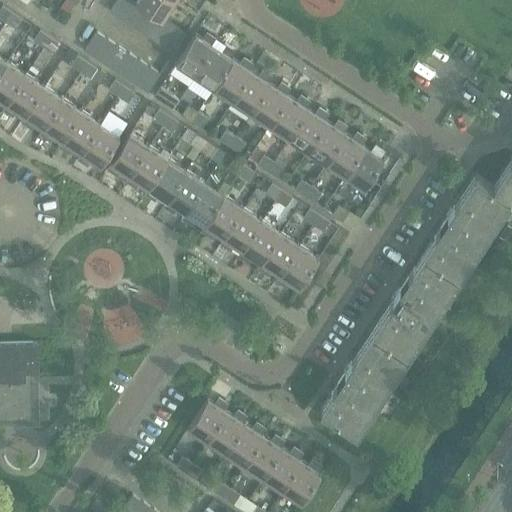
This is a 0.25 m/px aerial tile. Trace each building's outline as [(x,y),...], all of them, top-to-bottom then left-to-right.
[(130,0),(115,0),(110,9),(120,16),(130,0)] [(143,4),(136,0),(130,0),(120,16),(131,23),(143,4)] [(163,18),(175,0),(136,0),(143,4),(154,11),(163,18)] [(0,17),(6,21),(13,11),(2,4),(0,7),(0,17)] [(154,11),(143,4),(131,23),(142,30),(154,11)] [(16,28),(22,18),(13,11),(6,21),(16,28)] [(152,37),(164,18),(163,18),(154,11),(142,30),(152,37)] [(163,44),(175,25),(164,18),(152,37),(163,44)] [(186,33),(175,25),(163,44),(173,51),(186,33)] [(43,46),(50,36),(40,29),(33,39),(43,46)] [(94,55),(107,36),(96,29),(84,48),(94,55)] [(193,75),(213,44),(207,40),(212,33),(206,29),(201,35),(196,32),(175,63),(193,75)] [(53,52),(60,42),(50,36),(43,46),(53,52)] [(105,62),(117,43),(107,36),(94,55),(105,62)] [(212,87),(232,56),(226,52),(231,45),(224,41),(219,48),(213,44),(193,75),(212,87)] [(116,69),(128,50),(117,43),(105,62),(116,69)] [(126,76),(139,57),(128,50),(116,69),(126,76)] [(81,71),(88,60),(77,53),(70,63),(81,71)] [(231,100),(251,69),(245,65),(250,58),(243,53),(238,60),(232,56),(212,87),(231,100)] [(137,83),(149,64),(139,57),(126,76),(137,83)] [(0,96),(7,101),(26,71),(7,59),(0,69),(0,96)] [(91,77),(97,67),(88,60),(81,71),(91,77)] [(147,90),(160,71),(149,64),(137,83),(147,90)] [(250,112),(270,81),(264,78),(269,70),(261,65),(257,73),(251,69),(231,100),(250,112)] [(26,113),(44,84),(26,71),(7,101),(2,107),(9,112),(14,105),(26,113)] [(126,85),(106,73),(94,90),(99,93),(105,84),(109,86),(108,88),(119,95),(126,85)] [(268,124),(288,93),(282,90),(287,83),(280,78),(275,85),(270,81),(250,112),(268,124)] [(44,125),(63,96),(44,84),(26,113),(21,120),(28,125),(33,118),(44,125)] [(128,102),(135,91),(126,85),(119,95),(128,102)] [(164,102),(171,92),(160,85),(154,96),(164,102)] [(288,137),(308,106),(302,102),(306,96),(299,91),(294,98),(288,93),(268,124),(288,137)] [(62,138),(82,109),(63,96),(44,125),(39,132),(47,137),(51,130),(62,138)] [(192,121),(199,111),(188,104),(181,114),(192,121)] [(306,149),(326,119),(320,115),(325,108),(318,104),(314,110),(308,106),(288,137),(306,149)] [(158,132),(170,114),(159,107),(152,117),(157,121),(152,128),(158,132)] [(82,151),(101,121),(82,109),(62,138),(58,144),(65,149),(70,143),(82,151)] [(202,127),(208,117),(199,111),(192,121),(202,127)] [(124,126),(106,114),(101,121),(119,133),(124,126)] [(173,131),(179,121),(170,114),(158,132),(160,133),(164,126),(173,131)] [(325,162),(345,131),(339,128),(344,121),(336,116),(332,123),(326,119),(306,149),(325,162)] [(100,163),(119,133),(101,121),(82,151),(77,157),(84,161),(88,155),(100,163)] [(344,174),(364,144),(357,140),(362,133),(355,128),(350,135),(345,131),(325,162),(344,174)] [(230,146),(236,136),(225,129),(219,139),(230,146)] [(129,172),(149,143),(130,131),(111,160),(112,160),(107,167),(114,171),(118,164),(129,172)] [(200,149),(207,138),(196,132),(190,142),(200,149)] [(239,152),(246,142),(236,136),(230,146),(239,152)] [(210,156),(217,145),(207,138),(200,149),(210,156)] [(363,187),(383,157),(377,153),(381,146),(374,141),(370,148),(364,144),(344,174),(363,187)] [(149,185),(168,156),(149,143),(129,172),(125,178),(132,183),(136,176),(149,185)] [(267,171),(274,160),(264,154),(257,164),(267,171)] [(167,197),(186,167),(168,156),(149,185),(145,192),(151,195),(155,189),(167,197)] [(237,173),(244,163),(234,156),(227,167),(237,173)] [(356,432),(511,198),(511,156),(493,185),(475,174),(320,408),(356,432)] [(277,177),(284,167),(274,160),(267,171),(277,177)] [(248,180),(254,170),(244,163),(237,173),(248,180)] [(186,210),(205,180),(186,167),(167,197),(163,203),(171,209),(175,203),(186,210)] [(312,185),(301,178),(294,189),(305,195),(312,185)] [(205,222),(224,193),(205,180),(186,210),(182,217),(188,221),(192,214),(205,222)] [(275,199),(282,188),(272,182),(264,192),(275,199)] [(315,202),(321,192),(312,185),(305,195),(315,202)] [(285,206),(292,195),(282,188),(275,199),(285,206)] [(224,235),(243,206),(224,193),(205,222),(200,229),(207,233),(212,227),(224,235)] [(342,219),(349,210),(339,203),(332,213),(342,219)] [(243,247),(262,218),(243,206),(224,235),(220,241),(227,246),(231,239),(243,247)] [(312,223),(319,213),(309,206),(302,217),(307,220),(299,231),(305,235),(312,223)] [(323,230),(330,220),(319,213),(312,223),(323,230)] [(260,259),(280,230),(262,218),(243,247),(239,254),(245,259),(250,252),(260,259)] [(279,272),(299,243),(280,230),(260,259),(261,259),(256,266),(264,271),(268,264),(279,272)] [(299,285),(318,255),(299,243),(279,272),(280,272),(275,279),(282,283),(286,276),(299,285)] [(0,380),(25,379),(25,371),(39,371),(37,342),(0,342),(0,380)] [(207,440),(226,410),(220,405),(224,399),(218,394),(213,401),(207,397),(187,427),(207,440)] [(225,452),(245,422),(239,418),(243,412),(237,408),(233,414),(226,410),(207,440),(225,452)] [(244,464),(263,434),(257,431),(262,424),(255,419),(251,426),(245,422),(225,452),(244,464)] [(263,477),(281,446),(275,442),(280,436),(274,432),(270,438),(263,434),(244,464),(263,477)] [(282,489),(301,459),(295,455),(299,449),(293,444),(288,451),(281,446),(263,477),(282,489)] [(186,473),(193,462),(182,455),(175,466),(186,473)] [(301,502),(320,472),(313,467),(317,460),(312,456),(307,463),(301,459),(282,489),(301,502)] [(196,479),(202,468),(193,462),(186,473),(196,479)] [(223,497),(230,486),(220,480),(213,490),(223,497)] [(249,499),(230,486),(223,497),(242,509),(249,499)] [(117,511),(133,511),(141,500),(131,493),(117,511)] [(267,511),(268,511),(249,499),(242,509),(246,511),(267,511)] [(148,511),(152,507),(141,500),(133,511),(148,511)]
